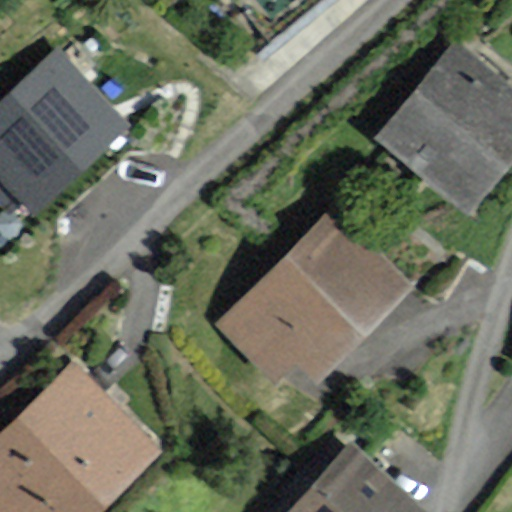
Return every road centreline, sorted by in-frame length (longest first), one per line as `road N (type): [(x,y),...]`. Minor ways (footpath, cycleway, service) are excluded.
road 1 (residential): [(0,367),(398,0)]
road 2 (residential): [(511,287),(440,511)]
